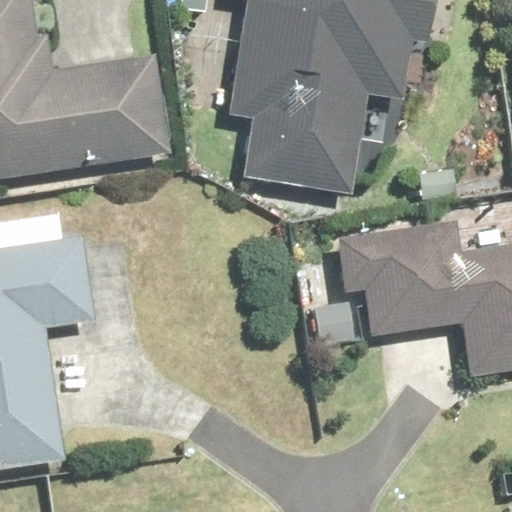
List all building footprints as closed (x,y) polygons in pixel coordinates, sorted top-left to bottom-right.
[(168,0),(135,214),(276,235),(286,169),(342,178),(370,0),(168,0)] [(511,64),(481,69),(447,73),(462,221),(511,215),(511,64)] [(88,98),(3,109),(0,82),(0,220),(95,209),(89,155),(95,154),(88,98)] [(323,349),(431,337),(441,413),(511,403),(511,254),(437,265),(433,228),(311,242),(323,349)] [(0,365),(35,364),(31,297),(0,298),(0,365)]
